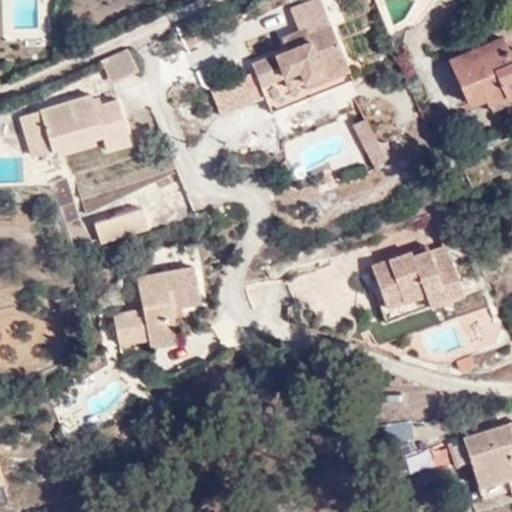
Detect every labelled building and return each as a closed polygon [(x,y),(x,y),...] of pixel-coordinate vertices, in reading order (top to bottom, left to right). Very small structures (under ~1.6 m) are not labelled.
[(314,20),(298,27),(301,35),(318,28),(314,20)] [(511,61),(511,46),(509,40),(497,45),(485,20),(435,42),(455,87),(511,61)] [(301,35),(298,27),(279,36),(284,48),(251,62),(265,97),(303,81),(305,87),(348,69),(327,23),(318,28),(301,35)] [(139,70),(128,44),(100,56),(111,82),(139,70)] [(511,81),(511,61),(455,87),(463,105),(511,81)] [(303,81),(265,97),(272,112),(351,78),(348,69),(305,87),(303,81)] [(250,72),(210,90),(221,114),(260,98),(250,72)] [(73,100),(65,105),(70,115),(78,111),(73,100)] [(70,115),(65,105),(41,114),(44,120),(18,132),(30,160),(38,156),(43,168),(78,152),(75,145),(84,142),(92,159),(114,149),(94,105),(78,111),(70,115)] [(377,133),(367,113),(354,120),(364,140),(377,133)] [(146,233),(138,201),(88,213),(96,245),(146,233)] [(424,240),(443,233),(435,210),(416,217),(424,240)] [(421,286),(424,294),(429,305),(461,295),(444,243),(419,251),(417,246),(371,262),(383,299),(421,286)] [(141,341),(147,356),(179,344),(166,315),(195,304),(179,266),(124,287),(137,320),(107,332),(115,352),(141,341)] [(385,307),(424,294),(421,286),(383,299),(385,307)] [(121,367),(147,356),(141,341),(115,352),(121,367)] [(511,411),(510,405),(439,429),(447,454),(459,451),(472,490),(503,479),(507,488),(511,485),(511,411)] [(67,416),(59,420),(64,430),(72,427),(67,416)]
